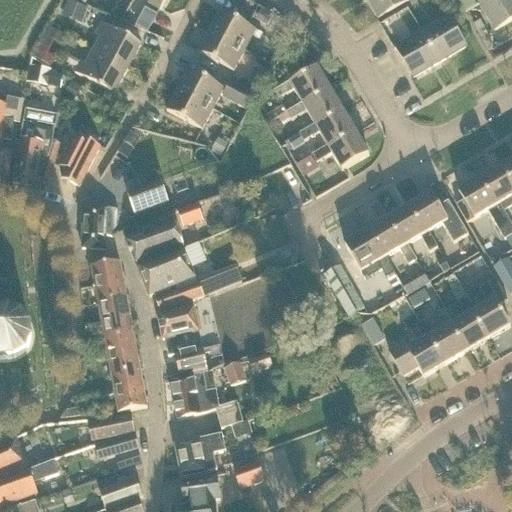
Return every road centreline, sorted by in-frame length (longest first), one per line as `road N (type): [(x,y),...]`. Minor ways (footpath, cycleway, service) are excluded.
road 1 (residential): [(152,511),(162,430),(138,300),(122,256),(74,269)]
road 2 (residential): [(93,186),(201,0)]
road 3 (residential): [(0,441),(72,398),(80,358),(74,269)]
road 4 (residential): [(411,155),(363,69),(289,0)]
road 5 (unclassified): [(360,511),(420,457),(511,397)]
road 6 (residential): [(300,221),(411,155)]
